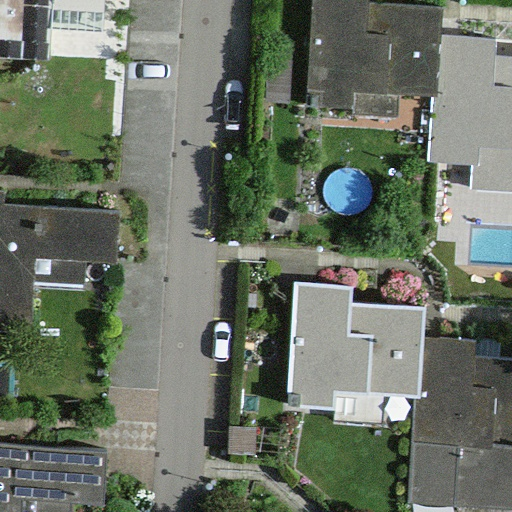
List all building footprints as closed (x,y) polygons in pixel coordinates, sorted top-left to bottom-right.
[(0,0),(0,57),(44,60),(46,14),(98,17),(98,0),(0,0)] [(400,86),(437,88),(439,32),(440,3),(379,0),(314,0),(309,103),(353,105),(352,117),(399,120),(400,86)] [(511,50),(495,50),(496,34),(462,33),(439,32),(437,88),(433,158),(477,160),(476,172),(511,174),(511,50)] [(115,258),(116,208),(2,204),(2,187),(0,186),(0,322),(30,323),(31,281),(84,282),(85,258),(115,258)] [(381,385),(416,387),(420,302),(350,298),(351,280),(320,278),(297,276),(290,401),(334,404),(333,416),(379,419),(381,385)] [(411,493),(511,499),(511,355),(474,353),(475,335),(444,333),(420,332),(411,493)] [(99,498),(101,447),(0,444),(0,511),(69,511),(70,497),(99,498)]
